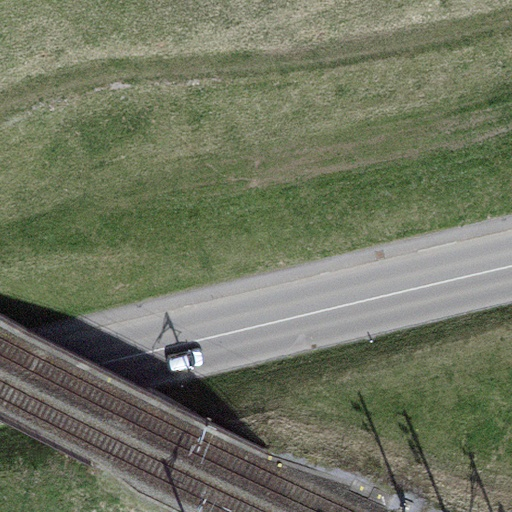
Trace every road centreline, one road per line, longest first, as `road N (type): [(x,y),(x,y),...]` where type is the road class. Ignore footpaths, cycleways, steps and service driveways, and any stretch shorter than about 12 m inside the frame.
road 1 (secondary): [(511,269),(0,390)]
road 2 (track): [(511,23),(115,61),(0,97)]
